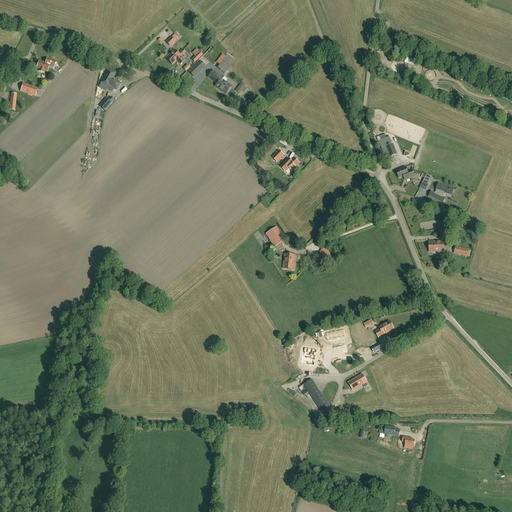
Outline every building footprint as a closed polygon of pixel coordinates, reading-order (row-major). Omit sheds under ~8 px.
[(176,35),(172,39),(171,37),(166,43),(170,47),(175,42),(175,41),(179,38),(176,35)] [(196,49),(193,52),(199,59),(203,55),(196,49)] [(172,65),(176,62),(180,65),(184,60),(181,57),(185,53),(182,50),(178,55),(174,50),(166,59),(172,65)] [(224,74),(233,62),(221,52),(212,64),(224,74)] [(45,67),(48,68),(49,66),(54,68),(56,61),(47,59),(46,64),(45,67)] [(45,67),(46,64),(39,61),(37,69),(39,69),(38,72),(44,73),(45,71),(47,72),(48,68),(45,67)] [(194,66),(199,72),(205,67),(199,61),(194,66)] [(184,70),(193,79),(199,73),(193,67),(190,70),(187,67),(184,70)] [(208,78),(217,84),(221,79),(221,80),(222,78),(213,71),(208,78)] [(107,72),(102,82),(99,87),(102,89),(105,84),(108,86),(106,90),(107,90),(111,92),(113,88),(116,90),(120,83),(113,79),(114,76),(107,72)] [(217,84),(215,87),(222,92),(224,94),(225,94),(226,94),(231,87),(221,80),(221,79),(217,84)] [(239,85),(235,91),(240,95),(244,89),(246,86),(242,83),(239,86),(239,85)] [(38,89),(23,84),(21,91),(35,96),(38,89)] [(105,111),(114,100),(111,97),(108,100),(106,99),(99,107),(105,111)] [(386,147),(390,158),(397,155),(392,144),(386,147)] [(285,155),(280,151),(273,157),(278,162),(285,155)] [(292,172),(299,164),(294,159),(291,161),(288,159),(280,167),(285,172),(289,168),(292,172)] [(408,174),(408,173),(405,168),(401,169),(402,170),(396,172),(399,179),(403,177),(403,176),(408,174)] [(403,176),(403,177),(405,180),(414,177),(412,170),(412,171),(408,173),(408,174),(403,176)] [(426,175),(423,183),(428,185),(432,177),(426,175)] [(432,192),(429,196),(443,203),(445,198),(443,197),(444,193),(452,196),(454,188),(439,183),(437,190),(435,193),(432,192)] [(276,250),(286,243),(278,230),(267,236),(276,250)] [(429,252),(443,252),(443,242),(429,243),(429,252)] [(467,257),(468,250),(455,247),(454,254),(467,257)] [(334,262),(331,258),(332,256),(325,248),(319,253),(330,265),(334,262)] [(294,270),(295,256),(285,255),(283,269),(294,270)] [(389,331),(393,329),(389,322),(379,328),(380,330),(375,332),(379,338),(390,332),(389,331)] [(344,331),(326,334),(328,342),(346,338),(344,331)] [(358,339),(325,347),(327,357),(361,350),(358,339)] [(300,350),(318,345),(317,341),(299,346),(300,350)] [(374,353),(384,348),(382,342),(371,347),(374,353)] [(303,356),(301,363),(304,363),(308,364),(308,366),(314,367),(318,352),(306,349),(305,353),(305,357),(303,356)] [(294,358),(282,363),(285,370),(297,365),(294,358)] [(353,391),(367,382),(363,376),(357,379),(357,378),(348,383),(353,391)] [(322,412),(330,407),(312,380),(299,388),(304,396),(309,392),(322,412)] [(272,398),(274,400),(268,406),(275,413),(289,397),(282,391),(279,394),(277,392),(272,398)] [(301,411),(298,415),(307,419),(307,420),(312,423),(316,417),(308,413),(307,414),(301,411)] [(58,425),(55,424),(54,425),(49,425),(48,433),(53,434),(54,428),(57,428),(58,425)] [(399,437),(400,430),(395,430),(395,428),(385,426),(384,434),(399,437)] [(413,447),(414,441),(411,440),(411,439),(403,438),(402,442),(405,443),(405,445),(413,447)]
